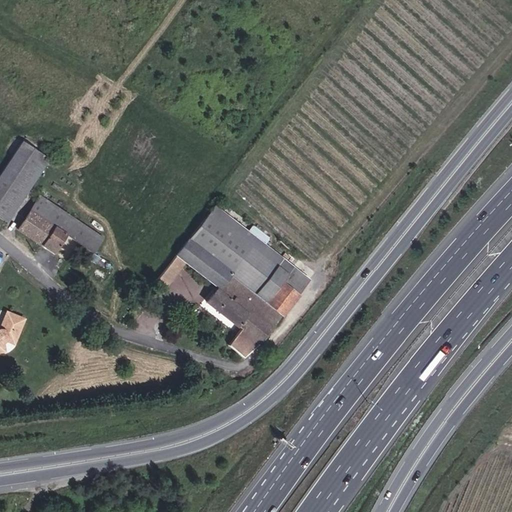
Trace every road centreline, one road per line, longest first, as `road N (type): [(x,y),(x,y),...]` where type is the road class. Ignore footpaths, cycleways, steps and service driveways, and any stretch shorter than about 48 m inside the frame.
road 1 (motorway): [(511,95),(268,388),(208,426),(138,447),(0,468)]
road 2 (motorway): [(0,479),(149,457),(221,436),(275,401),(511,112)]
road 3 (motorway): [(511,197),(415,306),(259,511)]
road 4 (motorway): [(322,511),(511,261)]
road 5 (unclassified): [(245,365),(157,347),(111,328),(0,237)]
road 6 (motorway): [(511,331),(427,435),(379,511)]
road 7 (motorway): [(395,511),(511,350)]
